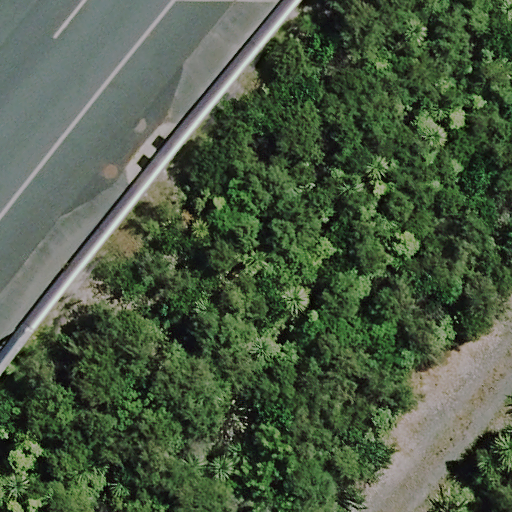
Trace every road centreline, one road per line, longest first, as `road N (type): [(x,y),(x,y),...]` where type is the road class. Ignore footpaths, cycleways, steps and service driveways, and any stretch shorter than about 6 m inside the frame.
road 1 (motorway): [(135,0),(0,156)]
road 2 (track): [(410,511),(511,385)]
